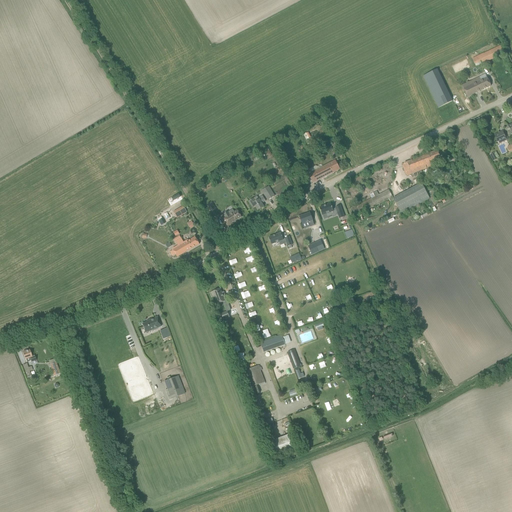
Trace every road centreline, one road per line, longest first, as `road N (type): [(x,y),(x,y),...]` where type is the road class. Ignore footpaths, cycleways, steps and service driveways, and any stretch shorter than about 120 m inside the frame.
road 1 (unclassified): [(0,345),(114,306),(317,189),(511,97)]
road 2 (track): [(64,0),(219,251)]
road 3 (track): [(53,325),(126,511)]
